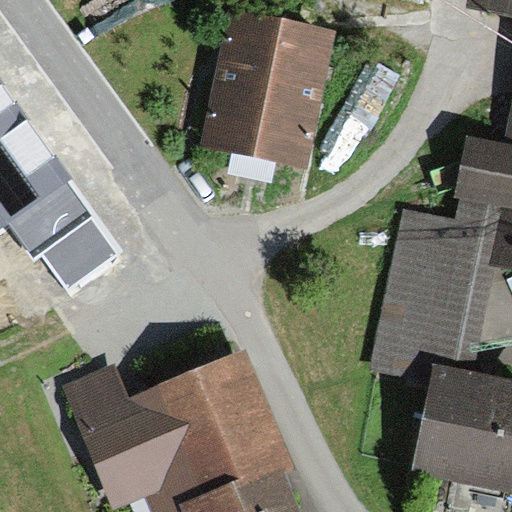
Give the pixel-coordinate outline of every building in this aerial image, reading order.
[(511,0),(463,0),(461,13),(511,25),(511,0)] [(337,38),(226,16),(198,152),(309,174),(324,101),(337,38)] [(33,261),(47,251),(73,286),(120,251),(0,88),(0,231),(7,226),(33,261)] [(497,274),(511,277),(511,123),(507,149),(470,141),(453,221),(402,210),(368,373),(432,387),(435,376),(474,385),(497,274)] [(293,476),(243,358),(126,408),(111,373),(70,390),(119,507),(146,496),(152,511),(295,511),(291,501),(282,480),(293,476)] [(511,499),(511,391),(493,388),(474,385),(435,376),(432,387),(413,480),(511,499)]
